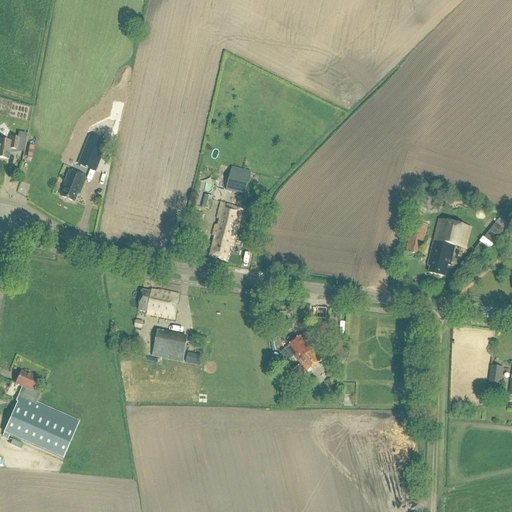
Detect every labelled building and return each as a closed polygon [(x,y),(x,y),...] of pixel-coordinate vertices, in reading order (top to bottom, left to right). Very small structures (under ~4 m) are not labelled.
[(23,153),(26,135),(18,134),(17,139),(11,138),(10,143),(5,142),(2,138),(0,139),(0,159),(7,161),(9,150),(16,151),(23,153)] [(81,161),(79,166),(86,169),(88,164),(89,161),(90,159),(94,160),(99,162),(100,161),(106,145),(101,142),(90,138),(81,161)] [(84,185),(87,178),(70,171),(67,178),(69,179),(61,197),(75,203),(82,184),(84,185)] [(246,196),(250,177),(231,172),(226,191),(246,196)] [(233,247),(242,210),(225,205),(219,227),(216,226),(213,240),(215,241),(211,257),(227,261),(231,246),(233,247)] [(467,251),(472,229),(439,221),(429,261),(432,262),(429,274),(445,278),(448,266),(451,267),(455,248),(467,251)] [(422,257),(429,226),(413,222),(405,253),(422,257)] [(179,295),(158,290),(157,294),(142,291),(138,311),(145,312),(145,310),(148,311),(147,315),(174,320),(179,295)] [(316,328),(315,339),(326,340),(327,329),(316,328)] [(300,360),(313,349),(309,345),(311,344),(302,334),(285,348),(291,356),(292,355),(294,356),(297,355),(300,360)] [(153,357),(183,363),(188,341),(158,335),(153,357)] [(323,344),(318,348),(321,353),(327,348),(323,344)] [(297,355),(294,356),(301,365),(294,371),(300,378),(307,372),(321,360),(313,349),(300,360),(297,355)] [(186,364),(200,367),(202,357),(188,353),(186,364)] [(322,361),(330,371),(340,363),(333,353),(322,361)] [(502,383),(503,367),(489,366),(488,382),(502,383)] [(29,375),(22,372),(16,385),(22,387),(15,402),(17,403),(4,433),(63,459),(79,422),(36,403),(40,394),(33,391),(38,377),(30,374),(29,375)]
